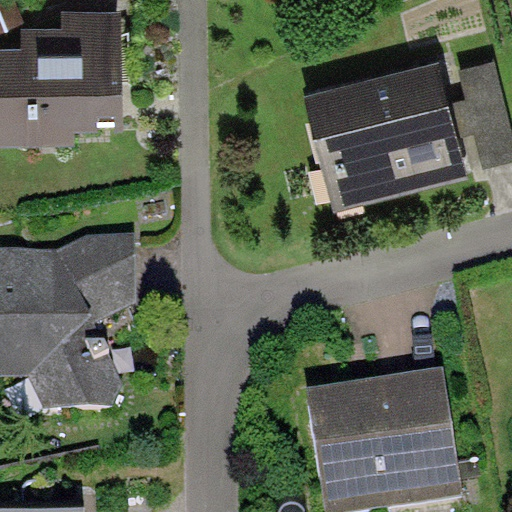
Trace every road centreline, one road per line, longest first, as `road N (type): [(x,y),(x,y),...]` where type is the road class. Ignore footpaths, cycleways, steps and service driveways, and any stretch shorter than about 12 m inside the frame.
road 1 (residential): [(206,309),(511,228)]
road 2 (residential): [(190,0),(206,309)]
road 3 (residential): [(211,511),(206,309)]
